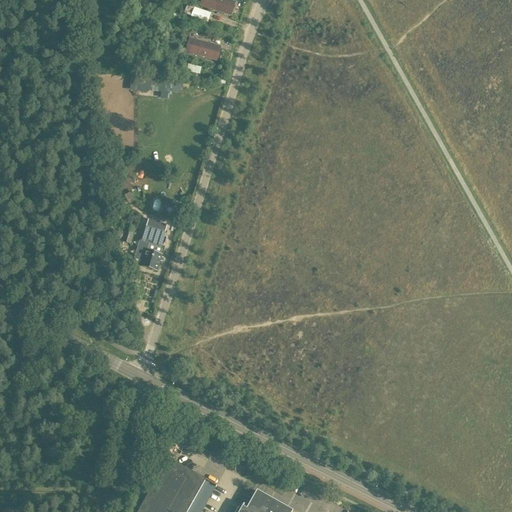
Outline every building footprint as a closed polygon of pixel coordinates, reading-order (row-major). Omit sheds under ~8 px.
[(201,0),(200,6),(231,17),(236,2),(229,0),(201,0)] [(211,14),(194,8),(195,5),(188,3),(184,14),(191,17),(191,18),(207,23),(211,14)] [(185,53),(217,62),(221,46),(189,38),(185,53)] [(184,63),(180,78),(185,79),(187,72),(189,65),(184,63)] [(180,92),(181,80),(149,79),(148,83),(142,82),(141,90),(160,91),(159,97),(169,98),(169,91),(180,92)] [(130,244),(134,228),(126,226),(126,227),(122,242),(130,244)] [(140,240),(135,258),(143,261),(141,266),(157,271),(164,248),(161,246),(164,234),(146,228),(142,240),(140,240)] [(201,511),(216,486),(168,459),(137,511),(201,511)] [(238,511),(291,511),(292,511),(256,491),(246,509),(241,507),(238,511)]
